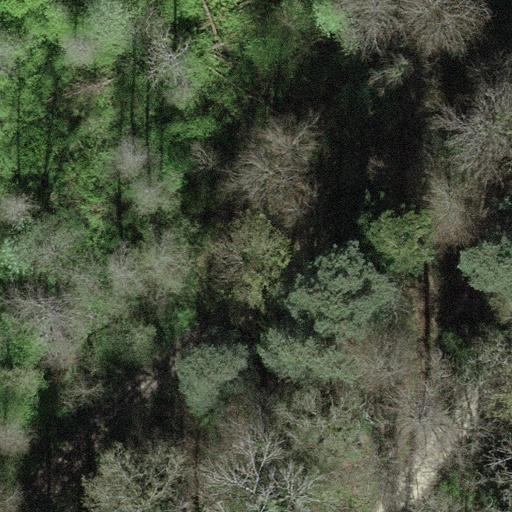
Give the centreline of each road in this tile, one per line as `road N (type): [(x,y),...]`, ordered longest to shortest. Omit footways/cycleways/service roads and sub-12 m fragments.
road 1 (track): [(28,511),(141,400),(239,323),(353,265),(511,211)]
road 2 (track): [(511,359),(396,511)]
